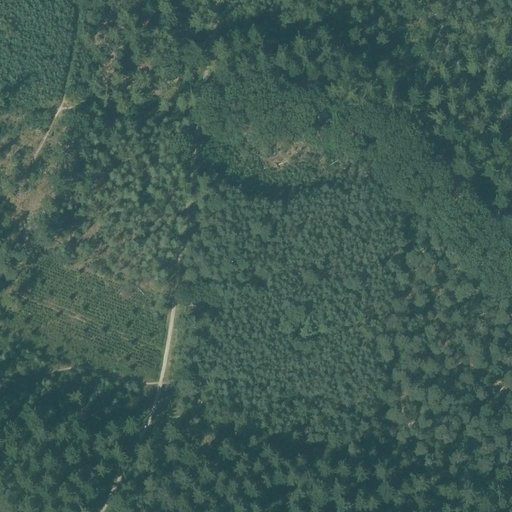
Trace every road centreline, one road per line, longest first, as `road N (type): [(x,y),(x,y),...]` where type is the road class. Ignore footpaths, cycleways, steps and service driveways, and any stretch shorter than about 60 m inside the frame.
road 1 (unknown): [(511,352),(400,429),(284,392),(159,382)]
road 2 (unknown): [(0,375),(80,367),(159,382)]
